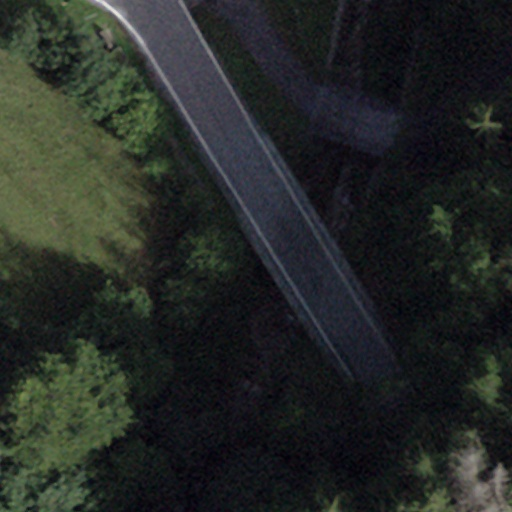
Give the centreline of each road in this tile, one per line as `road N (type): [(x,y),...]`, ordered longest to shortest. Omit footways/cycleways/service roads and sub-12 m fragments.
road 1 (tertiary): [(148,0),(364,348),(488,511)]
road 2 (track): [(239,0),(314,96),(407,128),(444,119),(511,65)]
